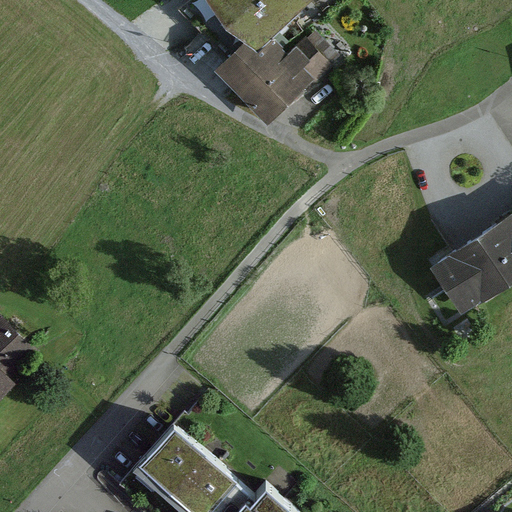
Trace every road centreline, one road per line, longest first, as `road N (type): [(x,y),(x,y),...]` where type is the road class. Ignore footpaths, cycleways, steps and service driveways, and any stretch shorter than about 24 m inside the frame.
road 1 (secondary): [(0,65),(201,162),(386,274),(511,370)]
road 2 (track): [(357,158),(294,140),(187,77),(86,0)]
road 3 (residential): [(25,511),(169,353)]
